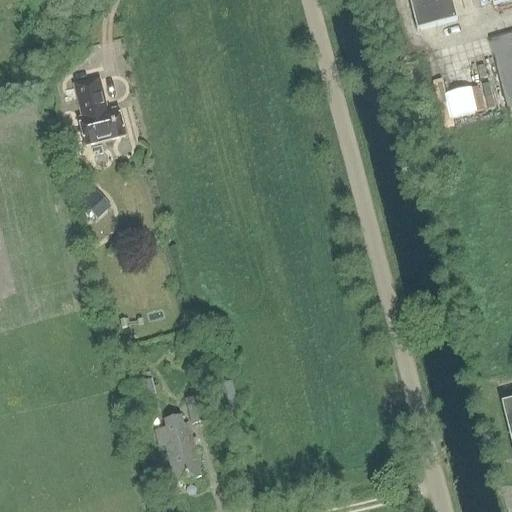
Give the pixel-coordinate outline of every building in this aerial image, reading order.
[(455,22),(449,0),(489,0),(492,7),(511,0),(406,0),(415,33),(455,22)] [(85,149),(124,138),(117,111),(107,114),(98,82),(73,88),(81,120),(78,121),(85,149)] [(96,220),(110,208),(96,192),(82,204),(96,220)] [(150,382),(129,387),(136,419),(157,415),(150,382)] [(190,426),(205,423),(200,398),(184,401),(190,426)] [(511,401),(500,404),(511,451),(511,401)] [(175,483),(201,477),(189,426),(183,427),(181,419),(165,423),(166,430),(155,433),(159,448),(164,447),(175,483)]
